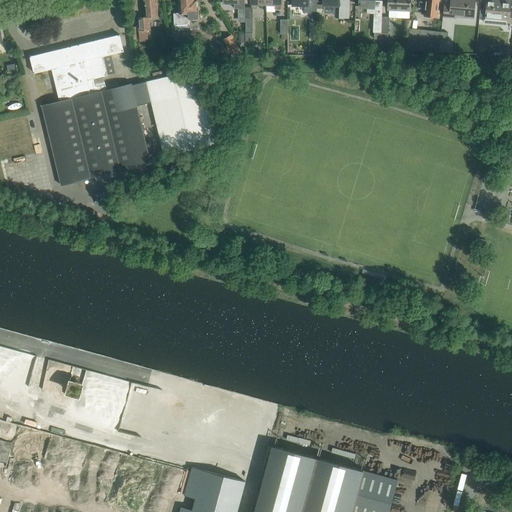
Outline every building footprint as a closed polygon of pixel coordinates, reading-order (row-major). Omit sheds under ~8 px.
[(158,16),(156,0),(144,0),(146,16),(138,17),(139,30),(151,30),(150,17),(158,16)] [(199,17),(198,0),(179,0),(180,12),(174,12),(174,24),(189,24),(189,18),(199,17)] [(267,4),(267,0),(251,0),(252,8),(257,8),(257,4),(267,4)] [(282,4),(281,0),(267,0),(267,4),(275,4),(275,9),(281,9),(281,4),(282,4)] [(317,5),(317,0),(293,0),(293,5),(304,5),(304,12),(317,12),(317,5)] [(348,8),(348,0),(323,0),(324,4),(336,4),(336,16),(348,16),(348,8)] [(381,32),(381,16),(382,0),(359,0),(359,6),(368,6),(368,14),(374,15),(373,32),(381,32)] [(411,4),(410,0),(388,0),(389,1),(388,8),(411,9),(411,4)] [(438,4),(438,0),(426,0),(426,3),(425,15),(437,16),(438,4)] [(474,8),(474,0),(451,0),(451,6),(444,5),(443,17),(456,18),(457,16),(473,17),(474,8)] [(511,11),(510,11),(511,1),(498,0),(487,0),(487,9),(486,19),(503,20),(502,22),(511,23),(511,11)] [(389,33),(389,16),(381,16),(381,32),(389,33)] [(380,38),(380,42),(388,43),(389,33),(381,32),(380,38)] [(151,163),(135,94),(132,83),(107,90),(105,84),(97,86),(95,79),(108,76),(103,56),(124,51),(120,34),(30,56),(34,72),(52,68),(60,101),(42,105),(61,185),(151,163)] [(231,34),(222,39),(229,52),(238,47),(231,34)] [(439,52),(440,38),(408,34),(407,49),(439,52)] [(188,45),(173,46),(174,55),(189,54),(188,45)] [(218,142),(199,67),(147,80),(166,155),(218,142)] [(0,461),(8,463),(13,443),(0,439),(0,461)] [(254,511),(388,511),(397,480),(272,446),(263,481),(254,511)] [(236,511),(245,481),(193,467),(180,511),(236,511)]
